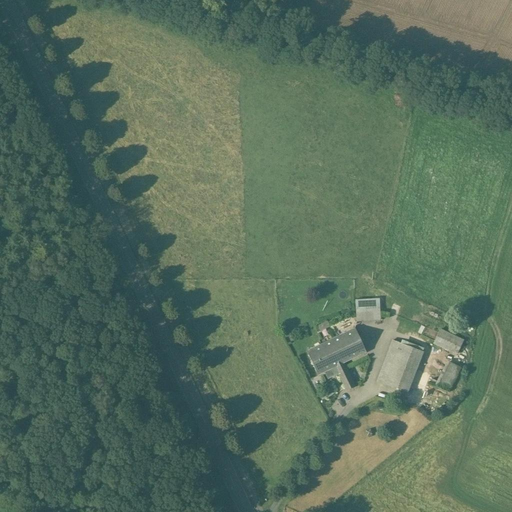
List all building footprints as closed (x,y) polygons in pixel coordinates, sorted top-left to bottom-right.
[(380,308),(356,309),(357,321),(380,320),(380,308)] [(344,361),(367,350),(354,325),(305,349),(318,374),(335,366),(346,390),(355,386),(344,361)] [(438,329),(432,341),(456,352),(462,340),(438,329)] [(410,349),(412,345),(390,336),(373,381),(392,393),(410,349)] [(420,354),(410,349),(392,393),(404,396),(420,354)] [(463,371),(449,364),(439,384),(453,391),(463,371)]
